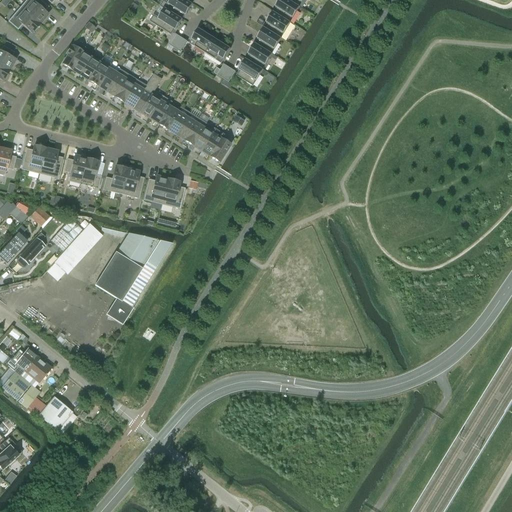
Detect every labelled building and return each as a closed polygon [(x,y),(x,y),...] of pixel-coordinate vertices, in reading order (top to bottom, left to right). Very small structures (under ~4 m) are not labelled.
[(39,0),(26,0),(20,8),(39,24),(47,16),(43,12),(48,7),(39,0)] [(192,5),(185,0),(170,0),(169,3),(163,0),(160,6),(182,20),(182,19),(184,15),(186,15),(192,5)] [(299,7),(287,0),(278,0),(275,7),(276,8),(273,12),(273,11),(272,12),(290,23),(291,23),(290,22),(299,7)] [(182,20),(160,6),(159,6),(164,9),(158,18),(153,15),(149,22),(171,35),(174,30),(175,31),(182,20)] [(20,8),(8,22),(17,30),(22,25),(32,33),(39,24),(20,8)] [(290,23),(272,12),(266,23),(267,23),(264,28),(264,27),(263,28),(281,39),(281,38),(290,23)] [(88,24),(85,28),(90,33),(94,29),(88,24)] [(203,57),(214,39),(205,32),(205,31),(199,27),(189,44),(204,53),(203,56),(203,57)] [(281,39),(263,28),(257,38),(258,39),(255,44),(254,43),(272,55),(272,54),(281,39)] [(174,49),(181,38),(175,34),(168,45),(174,49)] [(181,38),(174,49),(180,52),(187,42),(181,38)] [(214,39),(203,57),(205,54),(221,64),(230,49),(225,45),(226,44),(220,40),(219,42),(214,39)] [(67,56),(62,65),(71,70),(82,53),(85,48),(76,42),(72,48),(70,47),(66,55),(67,56)] [(109,47),(103,43),(100,49),(105,53),(109,47)] [(245,59),(263,70),(272,55),(254,43),(247,54),(249,55),(246,59),(245,59)] [(0,66),(9,71),(15,60),(11,58),(13,53),(3,47),(0,51),(0,66)] [(82,53),(71,70),(71,71),(71,70),(80,76),(90,59),(82,53)] [(90,59),(80,76),(88,81),(102,59),(99,64),(90,59)] [(102,59),(88,81),(97,87),(111,64),(102,59)] [(263,70),(245,59),(238,70),(239,71),(236,76),(253,87),(263,70)] [(111,64),(97,87),(106,92),(119,70),(119,69),(116,75),(108,70),(111,65),(111,64)] [(223,79),(229,68),(224,65),(220,70),(217,68),(213,73),(223,79)] [(0,66),(0,80),(3,82),(9,71),(0,66)] [(151,77),(155,71),(148,67),(144,73),(151,77)] [(229,68),(223,79),(229,83),(235,72),(229,68)] [(119,70),(106,92),(114,97),(128,75),(119,70)] [(128,75),(114,97),(123,103),(137,81),(128,75)] [(135,104),(132,108),(140,114),(143,109),(154,91),(161,80),(153,75),(145,86),(134,103),(135,104)] [(137,81),(123,103),(132,108),(135,104),(134,103),(145,86),(137,81)] [(143,109),(140,114),(149,119),(160,102),(163,97),(154,91),(143,109)] [(160,102),(149,119),(157,124),(158,125),(168,107),(160,102)] [(168,107),(158,125),(166,130),(180,108),(177,113),(168,107)] [(180,108),(166,130),(167,130),(175,135),(189,113),(180,108)] [(189,113),(175,135),(183,140),(183,141),(184,141),(198,119),(189,113)] [(242,121),(236,118),(233,122),(239,126),(242,121)] [(198,119),(184,141),(192,146),(206,124),(198,119)] [(206,124),(192,146),(193,146),(201,151),(215,129),(207,124),(206,124)] [(215,129),(201,151),(209,157),(210,157),(224,135),(215,129)] [(224,135),(210,157),(219,163),(230,145),(221,140),(224,135)] [(21,169),(39,174),(46,150),(34,147),(32,151),(26,149),(21,169)] [(0,149),(0,175),(4,177),(6,168),(12,170),(15,158),(9,156),(10,152),(0,149)] [(46,150),(39,174),(57,179),(62,158),(56,157),(57,153),(46,150)] [(68,182),(79,184),(85,160),(74,157),(73,161),(67,160),(64,172),(70,173),(68,182)] [(85,160),(79,184),(97,189),(101,177),(94,175),(97,162),(85,159),(85,160)] [(102,190),(120,195),(127,170),(126,170),(127,166),(120,165),(120,168),(115,167),(112,180),(106,178),(102,190)] [(127,170),(120,195),(138,199),(143,179),(137,177),(138,173),(134,172),(134,169),(128,167),(127,170)] [(143,200),(161,205),(167,180),(156,177),(155,182),(148,180),(143,200)] [(167,180),(161,205),(179,209),(184,189),(178,187),(179,183),(167,180)] [(198,186),(205,188),(206,184),(191,180),(189,187),(197,189),(198,186)] [(20,202),(12,211),(16,214),(18,211),(24,215),(32,207),(20,202)] [(3,205),(0,208),(0,217),(3,220),(13,209),(6,203),(3,206),(3,205)] [(39,208),(30,217),(40,227),(49,218),(39,208)] [(175,228),(177,222),(160,217),(158,223),(175,228)] [(63,253),(83,231),(69,220),(50,242),(63,253)] [(89,225),(83,231),(63,253),(54,263),(67,275),(102,237),(89,225)] [(0,259),(6,265),(23,246),(26,242),(17,234),(14,238),(0,253),(0,259)] [(101,275),(95,286),(115,298),(106,314),(119,323),(171,245),(127,235),(113,256),(101,275)] [(44,247),(40,243),(36,240),(20,258),(29,266),(39,255),(38,254),(44,247)] [(10,333),(9,335),(10,335),(10,336),(11,336),(11,337),(12,337),(13,338),(14,338),(14,339),(15,339),(15,340),(16,340),(17,340),(19,341),(20,341),(20,342),(22,343),(23,344),(24,344),(24,345),(25,345),(26,343),(12,331),(14,330),(13,330),(11,331),(11,332),(10,333)] [(0,362),(0,363),(1,363),(2,364),(3,364),(3,365),(8,359),(7,358),(7,357),(6,356),(5,356),(5,355),(4,355),(3,354),(2,353),(2,352),(0,351),(2,352),(3,351),(4,350),(4,349),(5,348),(4,347),(3,346),(3,345),(2,345),(2,344),(1,344),(0,344),(0,350),(0,351),(0,350),(0,362)] [(8,359),(3,365),(7,368),(8,367),(14,372),(19,377),(24,372),(36,356),(28,349),(15,364),(8,359)] [(24,372),(19,377),(30,386),(31,386),(32,388),(37,383),(39,384),(51,368),(36,356),(24,372)] [(14,372),(1,388),(11,396),(17,402),(30,386),(19,377),(14,372)] [(31,386),(18,402),(26,409),(39,393),(32,388),(31,386)] [(53,398),(38,416),(56,432),(57,431),(61,434),(75,417),(71,414),(72,413),(53,398)] [(0,449),(2,452),(0,454),(0,468),(2,471),(8,465),(9,467),(15,461),(14,460),(21,453),(8,439),(0,446),(0,449)]
